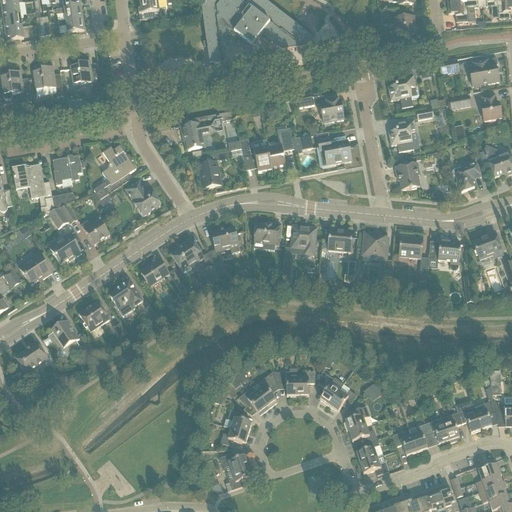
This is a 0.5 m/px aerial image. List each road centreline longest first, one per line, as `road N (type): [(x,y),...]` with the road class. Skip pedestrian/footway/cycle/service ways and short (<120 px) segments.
road 1 (residential): [(49,309),(192,218)]
road 2 (residential): [(354,497),(488,444),(511,448)]
road 3 (residential): [(338,454),(328,426),(308,414),(284,414),(266,428),(261,449),(270,477)]
road 4 (residential): [(0,154),(136,129)]
road 5 (residential): [(384,215),(363,110),(369,89)]
